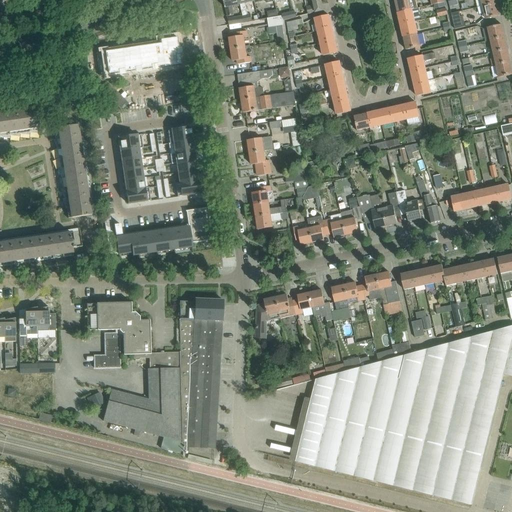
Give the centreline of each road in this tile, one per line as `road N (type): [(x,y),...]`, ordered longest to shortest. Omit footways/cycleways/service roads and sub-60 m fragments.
road 1 (residential): [(232,196),(117,208),(107,132),(220,115)]
road 2 (residential): [(243,276),(511,221)]
road 3 (residential): [(331,0),(356,103),(408,91),(387,0)]
road 4 (residential): [(0,282),(243,276)]
road 5 (residential): [(293,474),(253,464),(234,439),(243,276)]
road 6 (tertiary): [(0,55),(146,0)]
